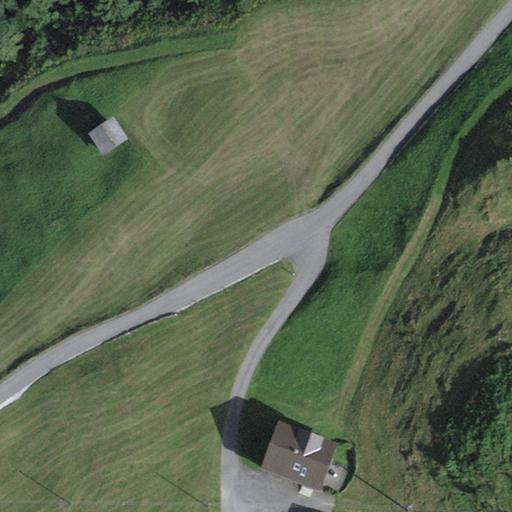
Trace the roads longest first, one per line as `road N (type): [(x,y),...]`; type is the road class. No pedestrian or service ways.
road 1 (tertiary): [(511,12),(304,232),(64,350),(0,394)]
road 2 (track): [(243,511),(230,461),(240,392),(306,275),(304,232)]
